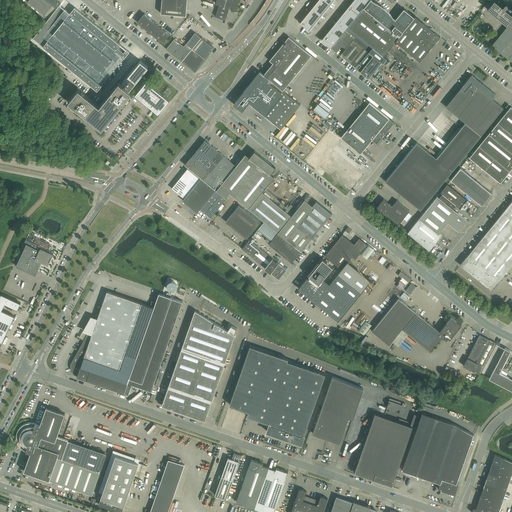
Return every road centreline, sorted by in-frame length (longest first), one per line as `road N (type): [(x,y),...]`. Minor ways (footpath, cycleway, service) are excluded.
road 1 (unclassified): [(436,511),(31,369)]
road 2 (unclassified): [(31,369),(84,273),(147,196)]
road 3 (unclassified): [(115,182),(69,251),(18,365)]
road 4 (unclassified): [(278,290),(147,196)]
road 5 (unclassified): [(412,128),(293,28)]
road 6 (unknown): [(278,290),(331,325),(375,288),(375,266)]
road 7 (unclassified): [(346,210),(239,122)]
road 8 (unclassified): [(431,280),(511,183)]
